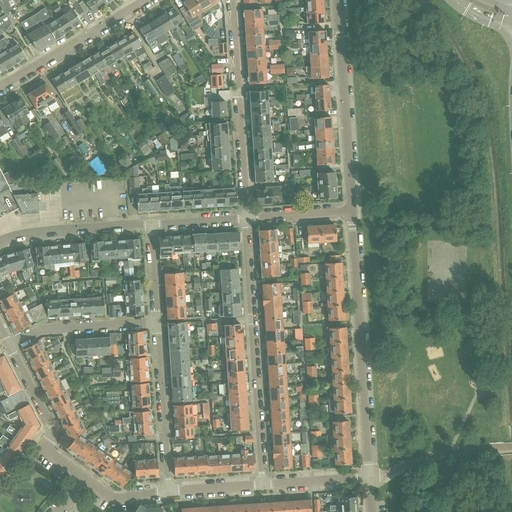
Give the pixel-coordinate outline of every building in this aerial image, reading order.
[(0,0),(0,5),(5,15),(13,10),(11,8),(8,2),(6,0),(0,0)] [(16,6),(13,0),(11,0),(8,2),(11,8),(16,6)] [(68,0),(68,1),(72,5),(80,15),(84,11),(77,1),(76,0),(68,0)] [(84,0),(94,13),(102,8),(96,0),(84,0)] [(189,25),(202,18),(202,11),(195,0),(186,0),(182,2),(185,7),(180,9),(189,25)] [(195,0),(202,11),(202,18),(220,7),(217,2),(216,0),(195,0)] [(322,0),(305,0),(306,11),(323,10),(322,0)] [(40,11),(37,13),(42,22),(50,17),(45,8),(40,11)] [(173,8),(165,13),(173,26),(180,22),(182,25),(185,24),(183,20),(173,8)] [(73,9),(65,14),(73,28),(82,22),(73,9)] [(261,9),(243,10),(243,12),(242,13),(242,16),(244,17),(244,23),(262,21),(279,20),(279,14),(268,15),(267,15),(261,15),(261,9)] [(323,10),(306,11),(307,24),(324,23),(323,10)] [(22,24),(25,29),(28,34),(24,36),(29,44),(33,42),(38,50),(54,40),(42,22),(37,13),(29,18),(30,20),(22,24)] [(165,13),(156,18),(164,31),(173,26),(165,13)] [(6,14),(0,17),(0,29),(2,32),(5,33),(9,28),(7,25),(10,20),(6,14)] [(65,14),(56,20),(64,34),(73,28),(65,14)] [(156,18),(148,23),(160,44),(161,45),(167,42),(166,40),(168,39),(164,32),(164,31),(156,18)] [(64,34),(56,20),(47,26),(56,39),(64,34)] [(244,28),(244,29),(244,32),(245,33),(245,34),(262,33),(262,22),(262,21),(244,23),(244,28)] [(148,23),(138,29),(146,42),(151,49),(160,44),(148,23)] [(180,39),(184,36),(179,28),(175,30),(180,39)] [(180,39),(175,30),(171,33),(176,41),(180,39)] [(308,31),(309,43),(325,42),(325,30),(308,31)] [(133,32),(124,37),(133,50),(137,57),(146,52),(142,45),(141,45),(133,32)] [(191,32),(185,36),(189,43),(195,39),(191,32)] [(245,36),(244,37),(244,40),(245,41),(246,46),(263,45),(262,33),(245,34),(245,36)] [(5,37),(2,39),(16,63),(26,57),(18,43),(13,47),(9,40),(7,41),(5,37)] [(116,42),(126,59),(128,62),(137,57),(133,50),(124,37),(116,42)] [(0,46),(3,52),(0,54),(0,58),(6,69),(16,63),(2,39),(1,39),(0,38),(0,46)] [(116,42),(107,47),(115,60),(121,57),(123,60),(126,59),(116,42)] [(226,54),(226,42),(218,43),(218,54),(226,54)] [(325,42),(309,43),(309,55),(326,54),(325,42)] [(246,52),(245,53),(245,56),(246,57),(247,59),(264,58),(263,45),(246,46),(246,52)] [(107,47),(99,52),(107,66),(112,72),(120,68),(118,64),(115,60),(107,47)] [(99,52),(90,57),(98,71),(99,72),(102,77),(102,76),(106,74),(103,68),(107,66),(99,52)] [(178,53),(172,57),(179,68),(184,64),(178,53)] [(304,67),(327,66),(326,54),(309,55),(310,66),(304,67)] [(90,57),(82,62),(90,76),(94,73),(98,79),(101,84),(105,82),(102,76),(102,77),(99,72),(98,71),(90,57)] [(176,71),(168,57),(158,63),(166,77),(176,71)] [(247,60),(246,61),(246,64),(247,65),(247,71),(265,70),(264,58),(247,59),(247,60)] [(146,72),(153,68),(149,61),(142,66),(146,72)] [(82,62),(69,69),(69,70),(77,83),(81,81),(82,82),(86,80),(85,79),(90,76),(82,62)] [(118,64),(120,68),(123,73),(127,70),(122,62),(118,64)] [(210,74),(219,74),(218,64),(209,64),(210,74)] [(327,66),(304,67),(304,72),(310,71),(311,79),(328,78),(327,66)] [(69,70),(61,74),(72,93),(76,90),(80,97),(84,95),(83,93),(80,87),(77,83),(69,70)] [(265,70),(247,71),(248,76),(247,78),(247,81),(248,82),(248,83),(266,82),(265,70)] [(61,74),(52,80),(60,93),(66,105),(71,102),(68,96),(72,93),(61,74)] [(166,97),(175,91),(165,75),(156,81),(166,97)] [(221,75),(211,76),(211,88),(222,87),(221,75)] [(149,79),(144,83),(150,92),(155,88),(149,79)] [(46,83),(37,89),(47,107),(57,101),(46,83)] [(124,93),(118,83),(113,86),(120,96),(124,93)] [(85,84),(80,87),(83,93),(88,91),(85,84)] [(314,85),(315,98),(329,97),(328,84),(314,85)] [(36,108),(38,112),(41,117),(44,117),(46,116),(42,110),(47,107),(37,89),(28,94),(36,108)] [(249,93),(248,94),(249,97),(249,98),(250,103),(262,102),(267,102),(266,97),(266,95),(266,90),(249,91),(249,93)] [(206,106),(211,106),(212,117),(226,116),(225,101),(213,102),(212,96),(212,97),(205,97),(206,106)] [(309,98),(304,98),(304,103),(316,103),(316,111),(330,110),(329,97),(315,98),(309,98)] [(20,98),(12,103),(27,130),(24,124),(29,121),(25,114),(28,112),(20,98)] [(87,101),(83,105),(89,114),(94,111),(87,101)] [(250,108),(249,109),(250,112),(250,114),(263,113),(268,113),(267,107),(267,102),(262,102),(250,103),(250,108)] [(3,108),(11,122),(12,122),(19,134),(27,130),(12,103),(3,108)] [(77,137),(82,133),(81,132),(82,132),(68,110),(61,114),(75,136),(76,136),(77,137)] [(251,116),(250,116),(250,119),(251,120),(251,126),(264,125),(268,125),(268,120),(268,113),(263,113),(250,114),(251,116)] [(87,128),(81,117),(76,121),(82,131),(87,128)] [(314,118),(314,130),(331,129),(330,117),(314,118)] [(50,121),(44,125),(53,140),(60,135),(50,121)] [(197,132),(197,136),(204,135),(207,135),(227,134),(226,122),(209,123),(209,130),(197,132)] [(252,131),(251,132),(251,135),(252,135),(252,137),(269,136),(269,133),(269,129),(268,125),(264,125),(251,126),(252,131)] [(145,156),(152,151),(136,128),(133,130),(142,142),(137,146),(145,156)] [(331,129),(314,130),(315,141),(332,140),(331,129)] [(162,145),(169,140),(164,132),(156,137),(162,145)] [(227,134),(207,135),(207,140),(210,141),(210,147),(227,145),(227,134)] [(252,139),(252,142),(252,143),(253,149),(270,148),(270,143),(269,136),(252,137),(252,139)] [(17,137),(11,140),(20,157),(26,154),(17,137)] [(332,140),(315,141),(316,153),(333,152),(332,140)] [(199,142),(191,143),(192,151),(200,150),(199,142)] [(210,147),(211,157),(211,158),(228,157),(227,145),(210,147)] [(253,154),(253,155),(253,158),(254,160),(271,159),(270,152),(270,148),(253,149),(253,154)] [(333,152),(316,153),(317,165),(333,164),(333,152)] [(158,161),(167,160),(166,153),(157,154),(158,161)] [(300,155),(293,155),(293,163),(301,162),(300,155)] [(98,156),(88,163),(97,177),(107,170),(98,156)] [(69,174),(57,157),(51,161),(63,178),(69,174)] [(211,158),(211,157),(208,158),(209,163),(211,163),(212,170),(229,169),(228,157),(211,158)] [(83,159),(79,163),(86,173),(91,170),(83,159)] [(254,162),(253,162),(253,165),(254,166),(254,172),(271,170),(271,159),(254,160),(254,162)] [(10,171),(6,172),(3,174),(0,168),(0,217),(20,207),(23,213),(38,212),(38,209),(37,196),(36,186),(24,187),(25,191),(19,192),(19,183),(16,183),(10,171)] [(52,179),(63,180),(58,173),(55,174),(52,169),(43,175),(52,179)] [(255,175),(254,177),(254,180),(255,180),(255,182),(272,181),(272,175),(271,170),(254,172),(255,175)] [(317,173),(318,186),(335,185),(334,171),(317,173)] [(139,177),(133,177),(129,178),(129,188),(133,188),(140,187),(139,177)] [(213,189),(214,206),(225,205),(224,188),(219,188),(219,180),(213,180),(213,189)] [(224,188),(225,205),(236,204),(235,187),(230,188),(230,184),(224,185),(224,188)] [(147,188),(148,210),(159,210),(158,192),(152,193),(152,185),(147,185),(147,188)] [(335,185),(318,186),(319,199),(336,198),(335,185)] [(197,186),(191,187),(192,207),(203,207),(202,190),(197,190),(197,186)] [(265,187),(265,190),(256,191),(256,204),(271,203),(271,197),(281,196),(280,186),(265,187)] [(186,191),(180,191),(181,208),(192,207),(191,187),(186,187),(186,191)] [(299,193),(302,192),(302,187),(292,187),(293,200),(299,200),(299,193)] [(142,188),(142,193),(136,194),(137,211),(148,210),(147,188),(142,188)] [(175,188),(168,189),(170,209),(181,208),(180,191),(175,191),(175,188)] [(165,192),(158,192),(159,210),(170,209),(168,189),(164,189),(165,192)] [(213,189),(202,190),(203,207),(214,206),(213,189)] [(334,225),(320,226),(321,241),(335,240),(334,225)] [(321,241),(320,226),(305,227),(306,242),(321,241)] [(287,239),(287,240),(293,240),(293,228),(285,228),(286,236),(286,239),(287,239)] [(258,230),(259,242),(279,241),(279,236),(276,236),(275,229),(258,230)] [(238,232),(226,233),(228,249),(239,248),(238,232)] [(226,233),(215,234),(216,250),(228,249),(226,233)] [(192,235),(192,236),(193,252),(205,251),(204,234),(192,235)] [(204,234),(205,251),(216,250),(215,234),(204,235),(204,234)] [(192,236),(181,237),(183,263),(188,262),(187,253),(193,253),(193,252),(192,236)] [(170,254),(169,237),(158,238),(159,255),(170,254)] [(181,237),(169,237),(170,254),(178,254),(178,256),(182,256),(182,263),(183,263),(181,237)] [(132,240),(126,240),(127,257),(127,258),(127,261),(128,261),(128,268),(133,267),(133,261),(140,260),(138,239),(137,239),(136,238),(133,239),(132,240)] [(115,241),(114,241),(116,258),(127,258),(127,257),(126,240),(120,240),(119,240),(116,240),(115,241)] [(114,241),(102,242),(103,259),(116,258),(114,241)] [(279,241),(259,242),(260,254),(277,253),(276,246),(279,246),(279,241)] [(102,242),(91,243),(92,260),(103,259),(102,242)] [(83,243),(72,244),(73,261),(77,261),(77,263),(85,263),(83,243)] [(72,244),(60,245),(61,262),(68,261),(70,278),(75,277),(74,265),(73,261),(72,244)] [(60,245),(48,246),(49,263),(61,262),(60,245)] [(48,246),(36,247),(37,266),(44,266),(44,263),(49,263),(48,246)] [(27,248),(15,252),(21,269),(22,272),(24,279),(29,278),(26,267),(33,265),(27,248)] [(15,252),(3,256),(9,272),(21,269),(15,252)] [(277,253),(260,254),(261,265),(281,264),(280,259),(277,259),(277,253)] [(0,257),(0,280),(0,281),(3,286),(7,285),(4,279),(5,279),(3,275),(9,272),(3,256),(2,256),(0,257)] [(324,263),(325,278),(341,277),(340,262),(324,263)] [(281,264),(261,265),(262,277),(278,276),(278,269),(281,269),(281,264)] [(218,277),(218,282),(237,281),(236,269),(220,270),(220,277),(218,277)] [(165,273),(165,286),(182,284),(181,272),(165,273)] [(105,277),(105,281),(105,284),(118,284),(118,280),(118,276),(105,277)] [(341,277),(325,278),(326,292),(342,291),(341,277)] [(124,281),(125,293),(141,292),(140,280),(124,281)] [(237,281),(218,282),(218,287),(221,286),(221,294),(238,292),(237,281)] [(182,284),(165,286),(166,297),(183,295),(182,284)] [(262,296),(262,297),(281,296),(280,284),(263,285),(264,296),(262,296)] [(342,291),(326,292),(328,306),(343,305),(342,291)] [(141,292),(125,293),(125,305),(142,304),(141,292)] [(220,304),(218,305),(239,304),(238,292),(221,294),(222,300),(219,300),(220,304)] [(14,293),(0,300),(0,305),(1,307),(2,308),(4,311),(19,303),(14,293)] [(75,298),(69,298),(70,316),(81,315),(80,298),(80,295),(75,295),(75,298)] [(183,295),(166,297),(167,308),(184,307),(183,295)] [(62,296),(57,296),(59,316),(70,316),(69,298),(63,299),(62,296)] [(281,296),(262,297),(263,304),(264,304),(264,308),(282,307),(281,296)] [(91,297),(80,298),(81,315),(92,314),(91,297)] [(102,297),(91,297),(92,314),(103,314),(102,297)] [(47,317),(59,316),(58,299),(57,299),(46,300),(47,315),(47,317)] [(22,302),(19,303),(4,311),(6,316),(5,317),(7,320),(9,321),(24,313),(21,307),(24,305),(22,302)] [(35,321),(47,315),(41,304),(30,310),(35,320),(35,321)] [(115,309),(119,309),(119,304),(108,305),(109,317),(115,317),(115,309)] [(142,304),(125,305),(126,316),(143,315),(142,304)] [(239,304),(218,305),(218,306),(218,315),(220,317),(223,316),(223,317),(240,316),(239,304)] [(343,305),(328,306),(329,320),(344,319),(343,305)] [(184,307),(167,308),(168,319),(185,318),(184,307)] [(282,307),(264,308),(265,319),(282,318),(282,307)] [(24,313),(9,321),(11,325),(10,326),(14,334),(21,331),(21,329),(30,324),(29,323),(24,313)] [(282,318),(265,319),(266,331),(283,330),(282,318)] [(169,331),(169,337),(189,336),(189,331),(186,331),(185,323),(168,324),(168,325),(167,327),(167,330),(169,331)] [(240,325),(224,326),(221,326),(221,331),(224,331),(225,338),(243,336),(242,328),(241,328),(240,325)] [(329,328),(330,343),(345,342),(344,326),(329,328)] [(265,336),(265,343),(284,341),(283,330),(266,331),(266,336),(265,336)] [(124,340),(125,345),(145,343),(144,331),(127,333),(128,340),(124,340)] [(189,336),(169,337),(170,350),(187,349),(186,341),(190,341),(189,336)] [(222,344),(223,350),(242,348),(242,343),(243,341),(243,336),(225,338),(225,344),(222,344)] [(97,338),(86,339),(87,356),(98,355),(97,338)] [(109,338),(97,338),(98,355),(109,354),(109,338)] [(75,345),(71,345),(69,345),(70,356),(76,356),(87,356),(86,339),(75,340),(75,345)] [(25,357),(26,356),(28,360),(44,352),(38,341),(28,346),(28,345),(21,349),(25,357)] [(267,349),(268,354),(285,353),(284,341),(265,343),(266,349),(267,349)] [(345,342),(330,343),(331,357),(346,356),(345,342)] [(145,343),(125,345),(125,350),(128,349),(129,356),(146,355),(145,343)] [(242,348),(223,350),(223,354),(226,354),(226,361),(243,360),(242,348)] [(187,349),(170,350),(171,363),(191,362),(190,356),(187,356),(187,349)] [(44,352),(28,360),(33,370),(49,361),(44,352)] [(285,353),(268,354),(268,365),(285,364),(285,353)] [(346,356),(331,357),(332,371),(347,370),(346,356)] [(126,366),(127,370),(147,369),(146,357),(129,358),(130,366),(126,366)] [(224,367),(224,373),(244,371),(243,360),(226,361),(227,367),(224,367)] [(49,361),(33,370),(39,379),(54,371),(49,361)] [(191,362),(171,363),(172,375),(189,374),(188,367),(191,367),(191,362)] [(8,363),(0,366),(0,377),(12,371),(8,363)] [(285,364),(268,365),(269,377),(286,376),(285,364)] [(147,369),(127,370),(127,375),(130,375),(131,382),(148,381),(147,369)] [(347,370),(332,371),(333,385),(349,384),(347,370)] [(0,387),(17,380),(12,371),(0,377),(0,379),(1,382),(0,383),(0,387)] [(59,381),(54,371),(39,379),(44,389),(59,381)] [(223,384),(245,383),(244,371),(224,373),(225,377),(227,377),(228,383),(223,384)] [(189,374),(172,375),(173,388),(192,386),(192,381),(189,381),(189,374)] [(286,376),(269,377),(270,388),(287,387),(286,376)] [(17,380),(0,387),(0,393),(1,394),(6,391),(8,396),(21,389),(17,380)] [(64,391),(59,381),(44,389),(49,399),(64,391)] [(80,383),(74,386),(78,392),(83,389),(80,383)] [(132,391),(128,391),(124,391),(124,396),(129,396),(129,397),(149,395),(148,383),(131,384),(132,391)] [(245,383),(223,384),(224,395),(226,395),(226,396),(245,395),(245,383)] [(328,399),(328,400),(350,398),(349,384),(333,385),(334,398),(328,399)] [(192,386),(173,388),(173,394),(171,395),(172,398),(173,400),(174,401),(190,400),(190,392),(193,392),(192,386)] [(299,386),(295,387),(296,392),(299,392),(299,398),(304,397),(303,392),(303,386),(299,386)] [(287,387),(270,388),(271,400),(288,399),(287,387)] [(2,404),(4,407),(26,396),(23,390),(0,401),(2,404)] [(64,391),(49,399),(54,409),(69,401),(64,391)] [(149,395),(129,397),(129,401),(132,401),(133,408),(149,407),(149,395)] [(245,395),(226,396),(226,400),(229,400),(230,407),(246,406),(245,395)] [(26,396),(4,407),(6,413),(28,401),(26,396)] [(350,398),(328,400),(329,412),(335,412),(335,413),(351,412),(350,398)] [(288,399),(271,400),(271,411),(289,410),(288,399)] [(69,401),(54,409),(59,419),(75,411),(69,401)] [(29,404),(12,412),(7,415),(9,419),(19,414),(22,421),(34,414),(29,404)] [(174,406),(175,417),(191,416),(191,404),(174,406)] [(227,413),(227,419),(247,418),(246,406),(230,407),(230,413),(227,413)] [(289,410),(271,411),(272,423),(289,422),(289,410)] [(75,411),(59,419),(64,429),(80,420),(75,411)] [(127,424),(133,424),(133,423),(150,422),(150,417),(151,415),(151,413),(150,412),(150,411),(145,411),(133,412),(129,412),(129,416),(128,418),(122,418),(122,424),(127,424)] [(24,424),(22,426),(33,434),(40,425),(34,414),(22,421),(24,424)] [(191,416),(175,417),(175,428),(192,427),(191,416)] [(247,418),(227,419),(227,423),(231,423),(231,431),(248,430),(247,428),(249,427),(248,424),(247,423),(247,418)] [(80,420),(64,429),(69,438),(77,434),(85,430),(80,420)] [(332,421),(333,436),(348,435),(347,420),(332,421)] [(127,436),(127,438),(136,437),(136,435),(151,434),(150,422),(133,423),(133,424),(134,435),(127,436)] [(289,422),(272,423),(273,434),(290,433),(289,422)] [(6,430),(15,436),(26,444),(33,434),(22,426),(18,432),(9,425),(6,430)] [(192,427),(175,428),(176,439),(193,438),(192,427)] [(290,433),(273,434),(274,446),(291,445),(290,433)] [(77,434),(69,438),(71,442),(66,448),(76,455),(86,441),(77,434)] [(0,438),(0,440),(19,454),(26,444),(15,436),(11,441),(3,435),(0,438)] [(348,435),(333,436),(334,451),(349,449),(348,435)] [(2,454),(13,462),(19,454),(0,440),(0,445),(5,449),(2,454)] [(86,441),(76,455),(85,462),(95,447),(86,441)] [(155,443),(145,444),(145,449),(150,449),(150,454),(156,454),(155,443)] [(291,445),(274,446),(274,449),(273,449),(273,457),(274,457),(292,456),(291,445)] [(95,447),(85,462),(94,468),(104,454),(95,447)] [(349,449),(334,451),(335,465),(350,463),(349,449)] [(241,451),(241,454),(242,471),(255,470),(253,453),(247,454),(246,451),(241,451)] [(0,467),(6,472),(13,462),(2,454),(0,456),(0,467)] [(104,454),(94,468),(103,475),(113,460),(104,454)] [(241,454),(230,455),(231,472),(242,471),(241,454)] [(301,455),(302,467),(309,467),(308,454),(301,455)] [(230,455),(218,456),(219,472),(231,472),(230,455)] [(207,456),(196,457),(197,474),(208,473),(207,456)] [(218,456),(207,456),(208,473),(219,472),(218,456)] [(292,456),(274,457),(275,469),(292,468),(292,456)] [(196,457),(185,458),(186,475),(197,474),(196,457)] [(185,458),(173,459),(174,475),(186,475),(185,458)] [(108,479),(112,481),(122,467),(113,460),(103,475),(104,476),(104,477),(107,479),(108,479)] [(158,460),(146,461),(147,478),(159,477),(158,460)] [(134,461),(135,473),(136,479),(147,478),(146,461),(134,461)] [(122,467),(112,481),(121,488),(127,479),(136,479),(135,473),(131,473),(122,467)] [(339,498),(340,510),(357,509),(356,497),(339,498)] [(310,511),(310,500),(298,501),(298,511),(310,511)] [(298,511),(298,501),(285,502),(285,511),(298,511)] [(285,511),(285,502),(272,503),(272,511),(285,511)] [(272,511),(272,503),(259,504),(259,511),(272,511)]
